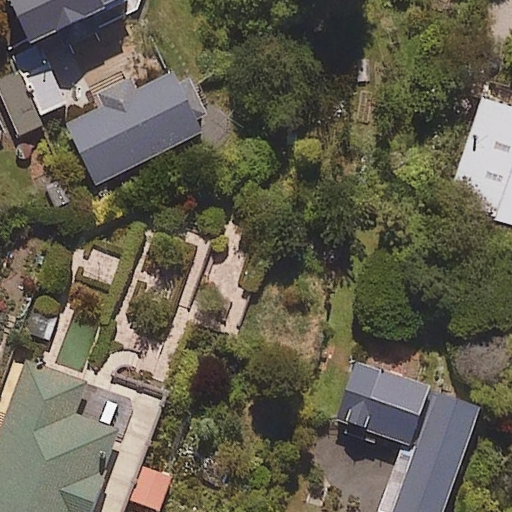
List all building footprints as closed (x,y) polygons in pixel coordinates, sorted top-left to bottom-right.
[(15,0),(44,57),(148,6),(145,0),(15,0)] [(25,76),(43,120),(70,109),(51,65),(25,76)] [(98,98),(104,110),(70,126),(98,185),(217,129),(189,70),(140,93),(134,81),(98,98)] [(43,120),(25,76),(1,86),(23,139),(47,129),(43,120)] [(511,108),(485,99),(447,212),(511,233),(511,108)] [(0,352),(14,310),(0,305),(0,352)] [(90,384),(23,362),(0,432),(0,511),(94,511),(122,430),(79,416),(90,384)] [(458,511),(495,411),(362,363),(339,427),(419,455),(398,511),(458,511)] [(163,511),(177,473),(148,463),(134,502),(162,511),(163,511)]
